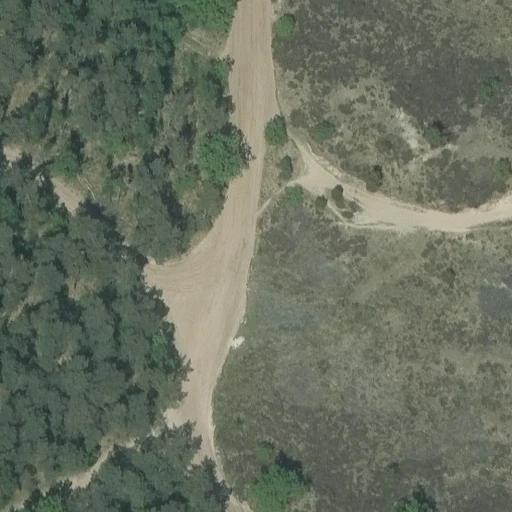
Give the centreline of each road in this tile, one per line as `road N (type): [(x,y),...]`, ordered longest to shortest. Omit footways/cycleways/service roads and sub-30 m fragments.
road 1 (track): [(244,0),(245,153),(191,318)]
road 2 (track): [(245,153),(324,191),(451,222),(511,210)]
road 3 (track): [(191,318),(57,170),(0,145)]
road 4 (track): [(47,511),(191,435)]
